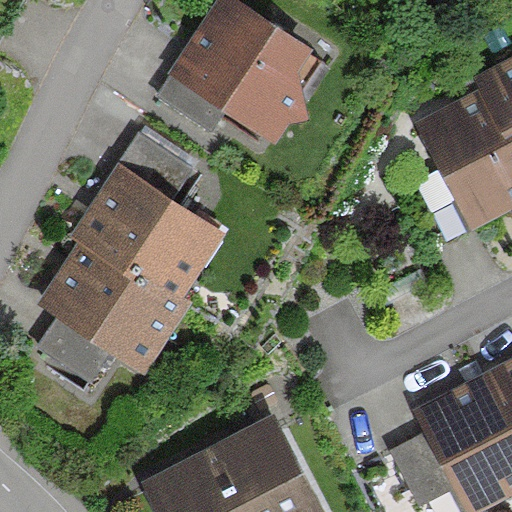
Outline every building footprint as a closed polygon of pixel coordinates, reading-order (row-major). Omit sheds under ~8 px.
[(321,64),(228,0),(221,0),(197,37),(169,77),(172,79),(226,116),(277,151),(290,128),(308,123),(302,97),(321,64)] [(511,62),(509,65),(475,82),(481,95),(509,148),(511,146),(511,62)] [(214,135),(226,116),(172,79),(160,98),(214,135)] [(511,146),(509,148),(481,95),(448,112),(418,128),(474,236),(511,216),(511,146)] [(139,137),(116,172),(170,208),(193,172),(139,137)] [(183,302),(223,241),(170,208),(116,172),(92,208),(72,240),(78,245),(136,281),(140,275),(183,302)] [(136,281),(78,245),(58,276),(37,309),(58,322),(111,357),(146,379),(192,308),(183,302),(140,275),(136,281)] [(111,357),(58,322),(38,352),(91,387),(111,357)] [(511,361),(482,377),(511,434),(511,361)] [(491,511),(511,501),(511,434),(482,377),(448,395),(413,414),(424,437),(456,493),(464,511),(491,511)] [(247,437),(213,455),(242,511),(322,511),(276,422),(247,437)] [(456,493),(424,437),(392,455),(423,511),(456,493)] [(242,511),(213,455),(180,472),(144,491),(154,511),(242,511)]
